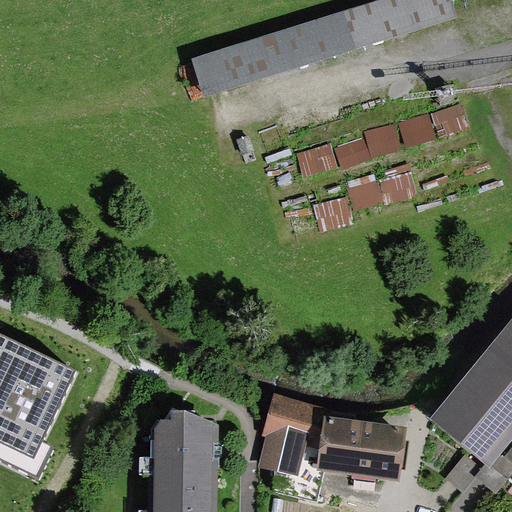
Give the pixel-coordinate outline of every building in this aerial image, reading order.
[(439,0),(375,0),(188,61),(200,97),(445,17),(439,0)] [(432,112),(400,122),(407,146),(440,136),(432,112)] [(399,127),(330,142),(332,149),(302,155),(306,172),(405,151),(399,127)] [(413,181),(355,180),(355,202),(412,203),(413,181)] [(511,318),(428,424),(482,467),(511,431),(511,318)] [(76,370),(1,335),(0,336),(0,439),(35,456),(76,370)] [(319,411),(272,404),(261,475),(292,480),(295,466),(378,479),(385,435),(317,424),(319,411)] [(187,425),(157,439),(156,511),(215,511),(216,440),(187,425)] [(511,431),(482,467),(511,491),(511,431)]
